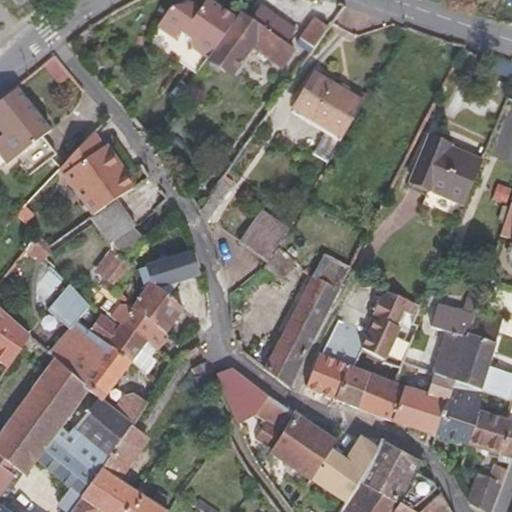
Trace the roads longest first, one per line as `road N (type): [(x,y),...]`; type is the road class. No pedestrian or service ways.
road 1 (tertiary): [(380,0),(511,45)]
road 2 (tertiary): [(0,78),(102,0)]
